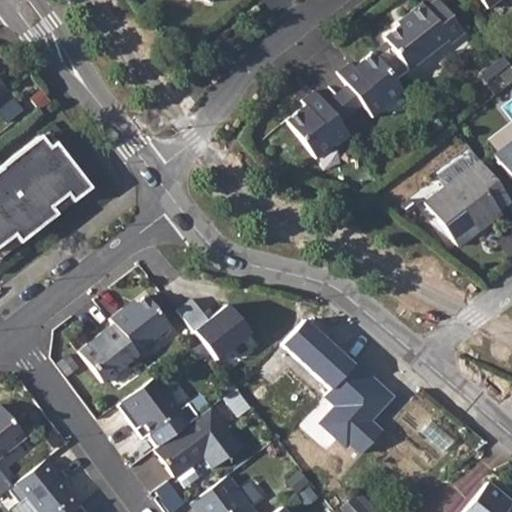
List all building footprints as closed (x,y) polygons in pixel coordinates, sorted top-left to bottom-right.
[(461,32),(434,0),(432,0),(422,8),(419,3),(404,15),(406,18),(381,38),(407,70),(446,39),(449,43),(461,32)] [(477,0),(485,9),(495,0),(477,0)] [(348,62),(335,72),(370,117),(383,107),(382,105),(401,90),(371,52),(352,67),(348,62)] [(345,85),(322,102),(337,122),(360,105),(345,85)] [(303,105),(284,120),(313,158),(333,143),(335,145),(347,135),(337,122),(322,102),(312,90),(299,100),(303,105)] [(45,133),(39,138),(47,148),(53,143),(45,133)] [(0,246),(11,237),(17,244),(54,216),(49,208),(64,196),(69,204),(88,189),(53,143),(47,148),(39,138),(38,137),(0,165),(0,246)] [(511,140),(490,156),(511,185),(511,140)] [(498,191),(476,162),(420,204),(453,248),(477,231),(474,227),(507,202),(498,191)] [(49,208),(54,216),(69,204),(64,196),(49,208)] [(0,246),(0,257),(17,244),(11,237),(0,246)] [(122,308),(108,319),(112,324),(134,352),(168,326),(144,296),(125,311),(122,308)] [(218,361),(254,332),(232,305),(212,321),(194,299),(178,312),(218,361)] [(356,363),(307,317),(282,344),(330,390),(356,363)] [(134,352),(112,324),(76,352),(101,383),(136,356),(134,352)] [(393,397),(356,363),(330,390),(325,396),(334,404),(317,422),(344,448),(349,442),(362,455),(383,433),(371,421),(393,397)] [(153,377),(119,402),(130,416),(133,414),(147,434),(178,411),(153,377)] [(208,407),(151,450),(172,478),(201,456),(210,468),(238,448),(208,407)] [(0,454),(22,436),(0,408),(0,454)] [(35,511),(69,511),(78,506),(52,474),(56,471),(46,458),(6,490),(15,502),(23,496),(35,511)] [(252,511),(225,476),(188,503),(194,511),(252,511)] [(511,511),(511,510),(479,483),(455,511),(511,511)] [(378,511),(357,488),(337,507),(342,511),(378,511)]
